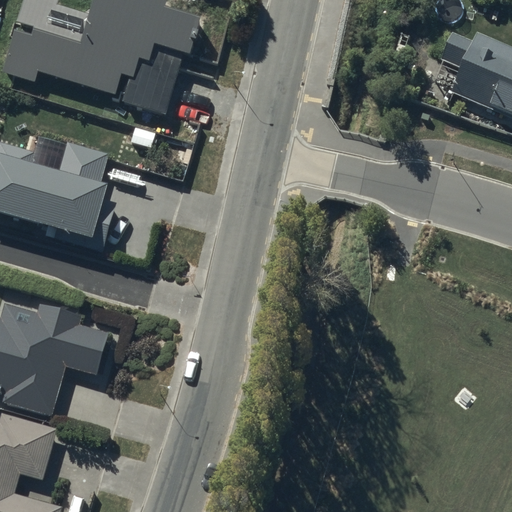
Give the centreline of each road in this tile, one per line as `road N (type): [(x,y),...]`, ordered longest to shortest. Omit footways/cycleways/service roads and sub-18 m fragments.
road 1 (residential): [(261,154),(511,217)]
road 2 (residential): [(0,249),(227,313)]
road 3 (unclassified): [(227,313),(172,511)]
road 4 (unclassified): [(261,154),(227,313)]
road 5 (unclassified): [(296,0),(261,154)]
